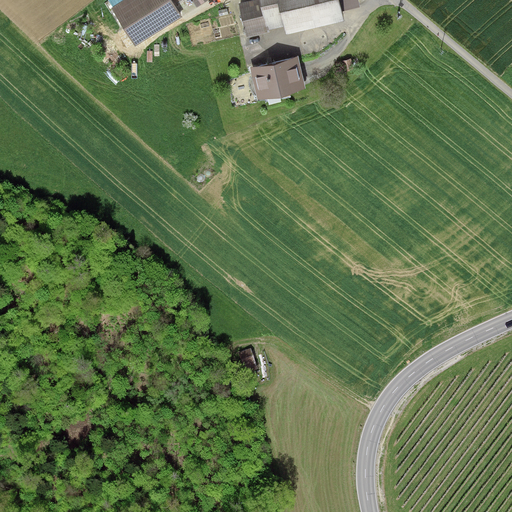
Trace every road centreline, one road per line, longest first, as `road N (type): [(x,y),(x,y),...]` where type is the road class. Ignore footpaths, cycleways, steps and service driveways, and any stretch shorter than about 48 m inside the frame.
road 1 (tertiary): [(511,320),(427,362),(396,391),(368,447),(370,511)]
road 2 (track): [(268,344),(280,344),(381,412)]
